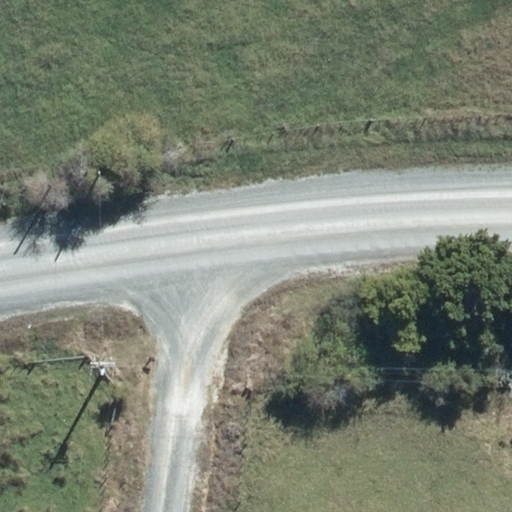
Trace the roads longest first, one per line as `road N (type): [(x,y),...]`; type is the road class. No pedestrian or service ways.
road 1 (unclassified): [(511,216),(347,224),(0,276)]
road 2 (track): [(162,511),(189,244)]
